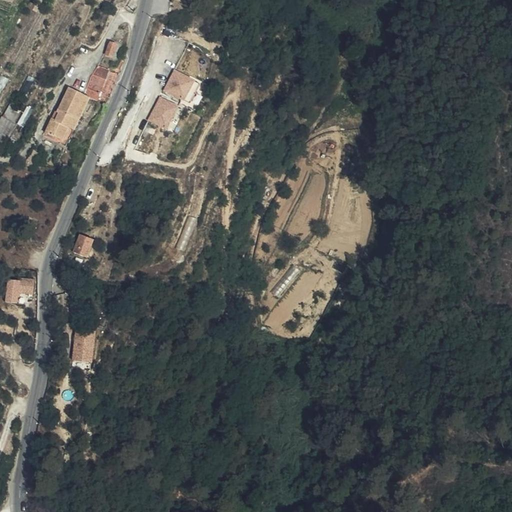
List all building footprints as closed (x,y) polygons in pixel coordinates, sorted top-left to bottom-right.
[(67,12),(33,70),(41,75),(75,17),(67,12)] [(113,56),(117,45),(111,43),(107,54),(113,56)] [(110,104),(120,74),(101,68),(91,96),(71,86),(59,110),(61,112),(57,120),(54,118),(48,131),(65,140),(72,126),(77,129),(92,98),(110,104)] [(176,70),(166,89),(186,100),(196,80),(176,70)] [(2,74),(0,78),(0,95),(10,79),(2,74)] [(162,97),(150,120),(167,128),(179,106),(162,97)] [(0,120),(0,145),(15,123),(3,115),(0,120)] [(190,215),(178,248),(186,251),(198,218),(190,215)] [(82,234),(75,251),(89,256),(95,239),(82,234)] [(36,279),(22,278),(20,294),(35,295),(36,279)] [(105,317),(101,325),(107,327),(110,319),(105,317)] [(78,329),(74,360),(93,362),(97,331),(78,329)]
